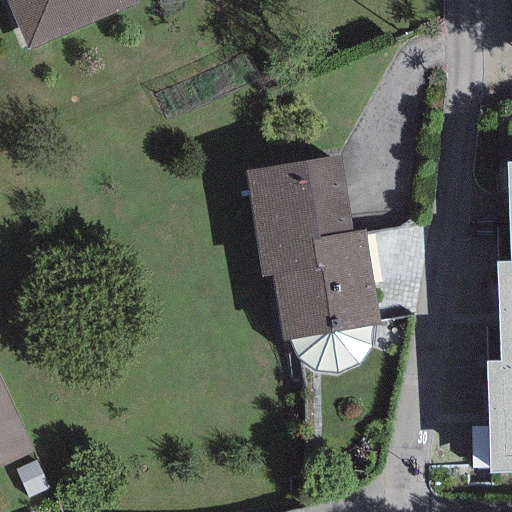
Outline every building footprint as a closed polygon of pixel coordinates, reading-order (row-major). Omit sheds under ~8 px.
[(7,0),(28,48),(136,2),(135,0),(7,0)] [(339,157),(245,172),(261,279),(273,277),(283,341),(378,326),(364,231),(351,233),(339,157)] [(511,275),(509,275),(509,263),(496,264),(500,362),(500,373),(511,372),(511,275)] [(511,472),(511,372),(500,373),(500,362),(485,363),(489,474),(511,472)] [(0,465),(1,467),(33,452),(0,382),(0,465)]
